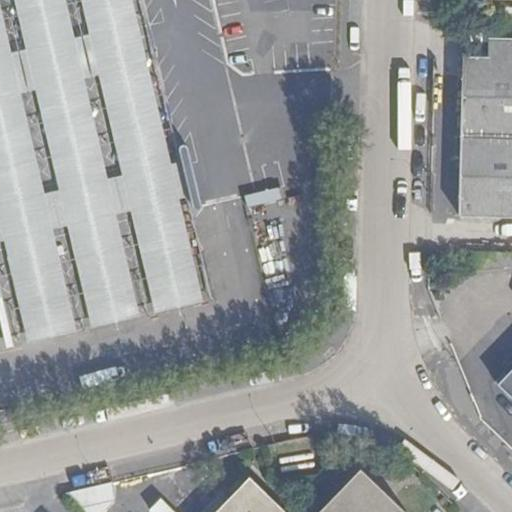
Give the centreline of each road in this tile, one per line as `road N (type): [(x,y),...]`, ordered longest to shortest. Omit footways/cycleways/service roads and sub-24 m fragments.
road 1 (unclassified): [(381,379),(0,468)]
road 2 (unclassified): [(385,0),(381,379)]
road 3 (unclassified): [(381,379),(511,505)]
road 4 (unknown): [(52,34),(186,42)]
